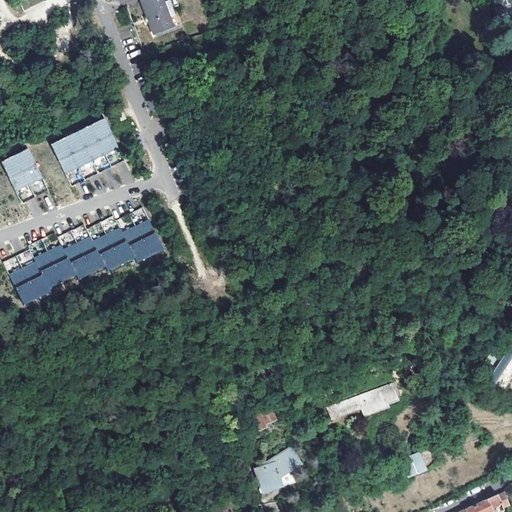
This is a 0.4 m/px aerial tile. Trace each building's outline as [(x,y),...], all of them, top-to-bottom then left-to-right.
[(18,0),(24,11),(44,1),(44,2),(48,0),(18,0)] [(173,27),(166,9),(162,0),(143,0),(141,1),(153,34),(173,27)] [(173,6),(166,9),(173,27),(180,24),(173,6)] [(126,119),(122,110),(118,112),(122,121),(126,119)] [(102,115),(88,122),(105,156),(119,149),(102,115)] [(88,122),(75,128),(92,162),(105,156),(88,122)] [(75,128),(62,135),(79,169),(92,162),(75,128)] [(65,175),(79,169),(62,135),(49,141),(65,175)] [(25,145),(12,152),(29,187),(42,181),(25,145)] [(0,161),(16,193),(29,187),(12,152),(0,157),(0,161)] [(121,185),(132,181),(125,161),(114,164),(121,185)] [(130,214),(134,222),(146,216),(141,207),(130,214)] [(149,221),(136,228),(151,258),(164,251),(149,221)] [(136,265),(151,258),(136,228),(122,235),(134,260),(136,265)] [(119,230),(107,236),(121,266),(134,260),(122,235),(119,230)] [(107,273),(121,266),(107,236),(93,243),(105,268),(107,273)] [(90,238),(77,244),(92,275),(105,268),(93,243),(90,238)] [(78,281),(92,275),(77,244),(63,251),(76,277),(78,281)] [(61,247),(48,254),(63,284),(76,277),(63,251),(61,247)] [(49,290),(63,284),(48,254),(34,260),(36,264),(49,290)] [(36,264),(23,271),(37,300),(50,294),(49,290),(36,264)] [(23,307),(37,300),(23,271),(9,278),(23,307)] [(511,357),(511,349),(503,344),(494,357),(491,355),(487,361),(489,362),(479,378),(492,387),(511,357)] [(398,399),(393,383),(326,408),(330,419),(364,406),(367,413),(387,406),(386,404),(398,399)] [(273,418),(268,406),(258,411),(259,413),(249,419),(253,430),(265,424),(263,422),(273,418)] [(259,494),(291,484),(288,472),(300,463),(290,448),(262,465),(263,469),(255,471),(257,477),(255,478),(259,494)] [(415,454),(422,472),(425,471),(419,453),(415,454)] [(404,459),(412,476),(422,472),(415,454),(404,459)] [(404,459),(401,460),(408,478),(412,476),(404,459)] [(503,491),(510,504),(511,502),(511,497),(509,490),(511,487),(511,480),(502,489),(503,491)] [(510,504),(503,491),(489,498),(465,509),(466,511),(488,511),(491,511),(490,508),(492,506),(501,503),(503,507),(510,504)] [(232,511),(229,501),(214,504),(216,511),(232,511)]
